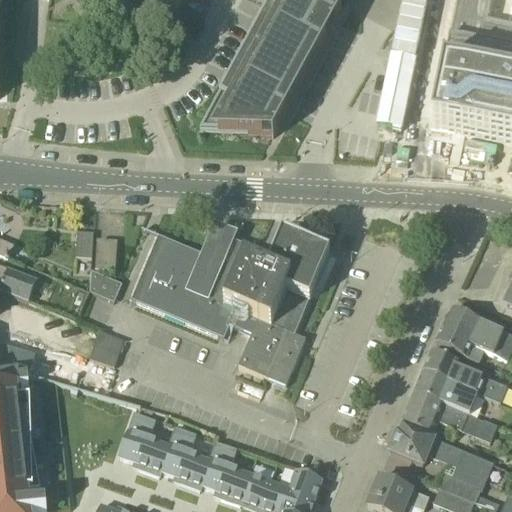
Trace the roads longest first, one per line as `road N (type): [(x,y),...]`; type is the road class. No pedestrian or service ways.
road 1 (tertiary): [(475,201),(0,178)]
road 2 (residential): [(475,201),(339,511)]
